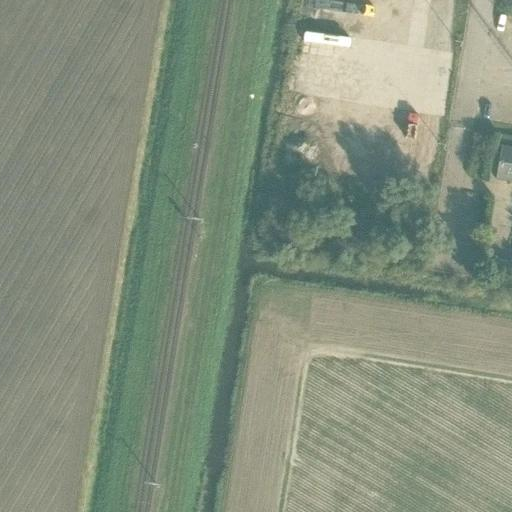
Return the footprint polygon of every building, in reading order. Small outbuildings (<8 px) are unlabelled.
[(322,41),(341,42),(342,30),(322,29),(322,41)] [(352,34),(351,45),(371,48),(373,37),(352,34)] [(311,92),(334,92),(334,69),(311,69),(311,92)] [(340,72),(338,95),(358,96),(359,73),(340,72)] [(498,181),(511,183),(511,150),(503,149),(498,181)] [(473,190),(472,213),(490,214),(491,191),(473,190)]
